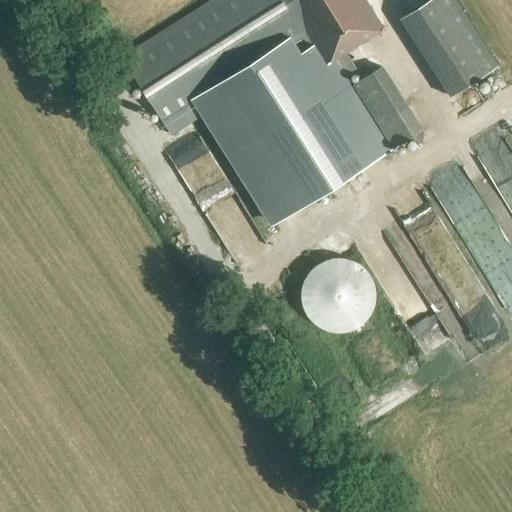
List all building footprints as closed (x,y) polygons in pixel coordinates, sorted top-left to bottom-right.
[(218,0),(123,61),(165,125),(194,107),(269,226),(392,148),(346,74),(355,68),(345,52),(383,29),(364,0),(218,0)] [(455,0),(427,0),(397,19),(448,98),(498,66),(455,0)] [(381,64),(408,126),(432,116),(405,54),(381,64)] [(346,259),(338,258),(330,259),(321,262),(313,268),(309,272),(306,276),(304,281),(302,286),(301,291),(301,296),(301,300),(302,305),(303,309),(305,313),(307,317),(310,320),(313,323),(317,326),(321,328),(325,330),(330,332),(335,333),(341,333),(346,332),(351,331),(355,328),(359,326),(363,323),(366,320),(369,317),(371,313),(373,309),(374,305),(375,300),(375,296),(375,291),(374,286),(372,281),(370,276),(367,272),(363,268),(355,262),(346,259)] [(403,331),(379,340),(385,355),(409,346),(403,331)] [(391,368),(404,387),(422,374),(409,355),(391,368)]
